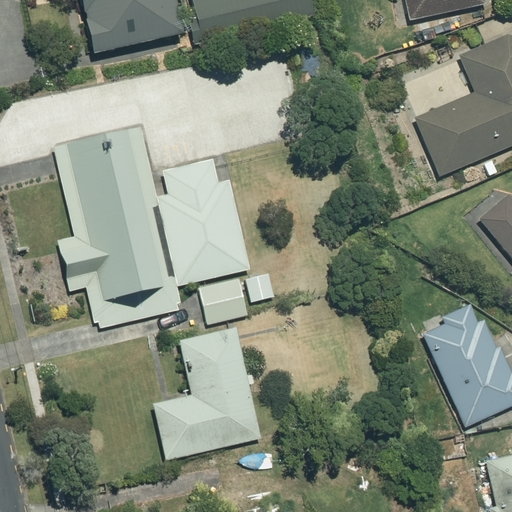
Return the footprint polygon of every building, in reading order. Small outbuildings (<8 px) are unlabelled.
[(80,0),(92,51),(182,31),(174,0),(80,0)] [(190,0),(195,15),(186,18),(193,42),(313,11),(310,0),(190,0)] [(406,0),(410,18),(486,1),(485,0),(406,0)] [(432,24),(419,29),(422,38),(435,34),(432,24)] [(475,90),(414,117),(439,175),(511,143),(511,34),(508,33),(459,54),(475,90)] [(177,283),(248,267),(227,178),(216,180),(211,157),(161,169),(166,192),(157,194),(140,124),(53,145),(74,234),(57,238),(69,288),(86,284),(94,321),(98,320),(100,326),(179,307),(177,301),(181,300),(177,283)] [(511,197),(507,191),(479,214),(511,254),(511,197)] [(237,276),(197,286),(207,323),(246,313),(237,276)] [(464,426),(511,403),(511,370),(500,345),(496,347),(483,318),(477,321),(469,303),(442,315),(446,322),(422,332),(464,426)] [(179,338),(191,393),(153,402),(165,458),(260,436),(235,325),(179,338)] [(276,447),(219,461),(225,485),(282,472),(276,447)] [(511,511),(511,454),(485,461),(495,507),(488,508),(488,511),(511,511)]
